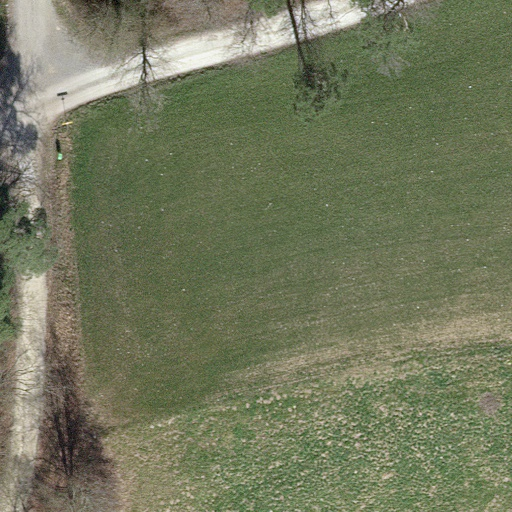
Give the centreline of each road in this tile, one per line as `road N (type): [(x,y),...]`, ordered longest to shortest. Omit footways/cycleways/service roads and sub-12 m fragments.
road 1 (track): [(38,96),(41,285),(31,511)]
road 2 (track): [(358,0),(38,96)]
